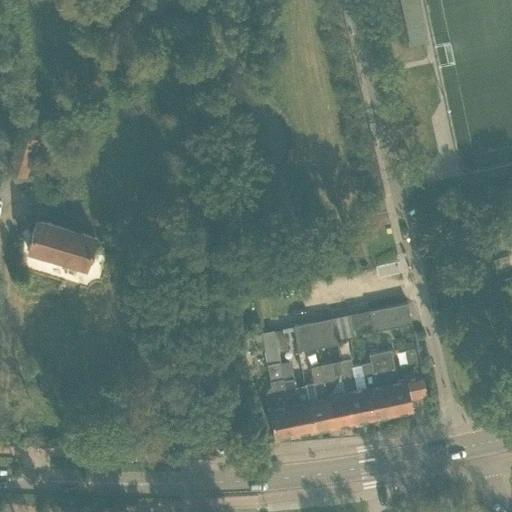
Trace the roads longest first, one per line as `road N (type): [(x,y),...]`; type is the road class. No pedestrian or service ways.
road 1 (tertiary): [(210,483),(369,468),(477,445)]
road 2 (tertiary): [(210,483),(0,478)]
